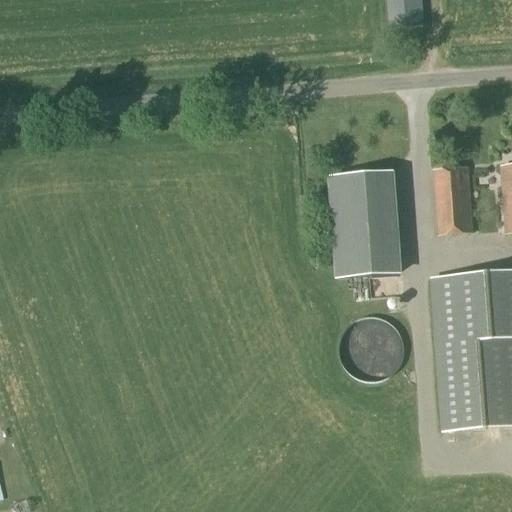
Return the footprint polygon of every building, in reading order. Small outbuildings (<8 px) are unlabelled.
[(387,0),(390,31),(423,28),(420,0),(387,0)] [(402,265),(394,164),(332,169),(340,270),(402,265)] [(502,185),(506,237),(511,236),(511,168),(501,169),(502,175),(498,175),(499,185),(502,185)] [(434,173),(438,238),(472,236),(468,171),(434,173)] [(511,275),(430,281),(442,434),(511,429),(511,275)] [(369,320),(365,321),(362,321),(358,323),(355,324),(352,327),(349,329),(346,332),(344,335),(342,338),(340,342),(339,345),(339,349),(338,353),(339,356),(339,360),(340,364),(342,367),(344,371),(346,374),(349,376),(352,379),(355,381),(358,382),(362,384),(366,385),(369,385),(373,385),(377,385),(381,384),(384,382),(388,381),(391,379),(394,376),(396,373),(398,370),(400,367),(402,364),(403,360),(404,356),(404,352),(403,349),(403,345),(402,341),(400,338),(398,335),(396,332),(393,329),(390,326),(387,324),(384,323),(380,321),(377,320),(373,320),(369,320)]
